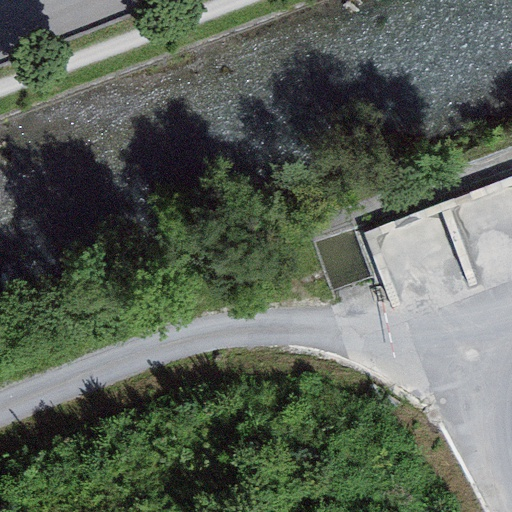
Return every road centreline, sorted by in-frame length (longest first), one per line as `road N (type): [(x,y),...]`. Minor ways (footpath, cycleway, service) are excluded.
road 1 (track): [(344,336),(241,328),(0,407)]
road 2 (track): [(0,96),(251,0)]
